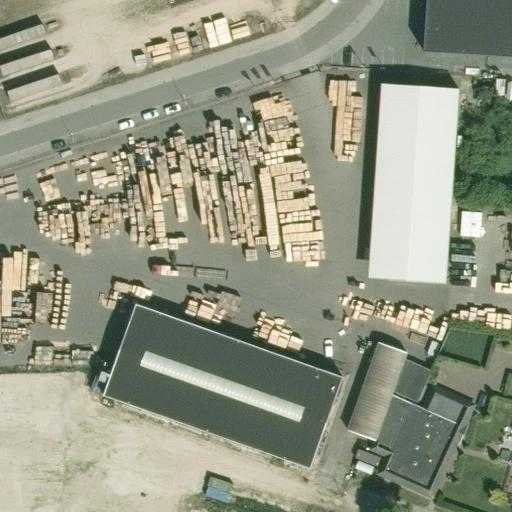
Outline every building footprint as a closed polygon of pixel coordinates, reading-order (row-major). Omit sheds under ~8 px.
[(511,19),(511,0),(427,0),(427,14),(511,19)] [(511,19),(427,14),(425,54),(511,59),(511,19)] [(447,284),(459,91),(381,87),(370,280),(447,284)] [(280,154),(318,148),(317,141),(302,143),(298,118),(300,117),(298,105),(272,109),(280,154)] [(274,158),(260,163),(292,247),(330,233),(326,222),(322,223),(299,160),(278,168),(274,158)] [(511,243),(511,211),(503,212),(502,243),(511,243)] [(104,397),(311,470),(343,379),(137,306),(104,397)] [(380,344),(348,432),(368,439),(389,394),(393,396),(394,393),(408,400),(420,366),(405,361),(407,354),(380,344)] [(432,498),(463,428),(473,403),(431,385),(421,409),(393,396),(389,394),(368,439),(375,442),(372,450),(387,457),(379,474),(432,498)] [(54,453),(0,453),(0,511),(157,511),(165,493),(54,453)]
